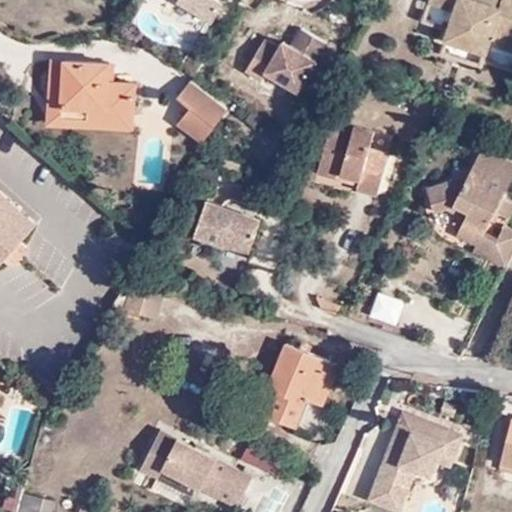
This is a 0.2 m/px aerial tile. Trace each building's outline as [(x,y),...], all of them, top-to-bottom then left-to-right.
[(213,13),(217,0),(151,0),(148,11),(165,16),(171,0),(213,13)] [(511,0),(506,0),(504,7),(482,0),(435,0),(435,2),(459,11),(451,38),(492,50),(496,42),(511,48),(511,0)] [(319,63),(330,44),(302,27),(291,45),(284,41),(281,47),(268,39),(246,72),(265,84),(267,80),(303,100),(323,65),(319,63)] [(108,86),(110,67),(56,60),(51,100),(63,101),(62,116),(89,121),(90,111),(135,115),(138,89),(116,88),(108,86)] [(117,68),(110,67),(108,86),(116,88),(117,68)] [(190,80),(186,86),(225,112),(229,108),(190,80)] [(225,112),(186,86),(180,95),(191,103),(178,122),(205,140),(225,112)] [(172,92),(161,110),(175,118),(186,101),(172,92)] [(63,101),(51,100),(48,125),(133,134),(135,115),(90,111),(89,121),(62,116),(63,101)] [(371,150),(375,132),(337,124),(322,177),(344,181),(346,176),(363,180),(361,190),(381,194),(392,155),(371,150)] [(397,138),(375,132),(371,150),(392,155),(397,138)] [(455,230),(472,239),(478,225),(487,208),(505,216),(511,204),(498,197),(511,171),(511,165),(478,147),(467,169),(467,180),(456,179),(429,186),(434,208),(450,204),(465,213),(455,230)] [(0,270),(37,229),(0,193),(0,270)] [(247,257),(258,224),(203,205),(192,239),(247,257)] [(468,246),(485,255),(495,232),(478,225),(472,239),(468,246)] [(485,255),(504,264),(511,247),(511,234),(497,226),(495,232),(485,255)] [(171,283),(131,269),(113,300),(158,314),(171,283)] [(376,286),(368,311),(396,320),(404,295),(376,286)] [(318,295),(315,306),(337,310),(339,299),(318,295)] [(335,369),(285,344),(252,410),(288,427),(302,398),(317,408),(335,369)] [(410,429),(415,419),(403,414),(399,425),(410,429)] [(463,438),(415,419),(410,429),(399,425),(380,476),(404,485),(397,500),(404,501),(417,472),(420,465),(430,460),(438,463),(452,468),(463,438)] [(511,427),(499,465),(511,469),(511,427)] [(238,511),(252,484),(160,438),(139,476),(158,486),(163,477),(230,511),(238,511)] [(241,457),(278,469),(283,452),(246,440),(241,457)] [(436,471),(438,463),(430,460),(420,465),(417,472),(424,477),(436,471)] [(404,485),(380,476),(369,504),(390,511),(399,511),(404,501),(397,500),(404,485)] [(23,488),(17,511),(51,511),(55,496),(23,488)]
